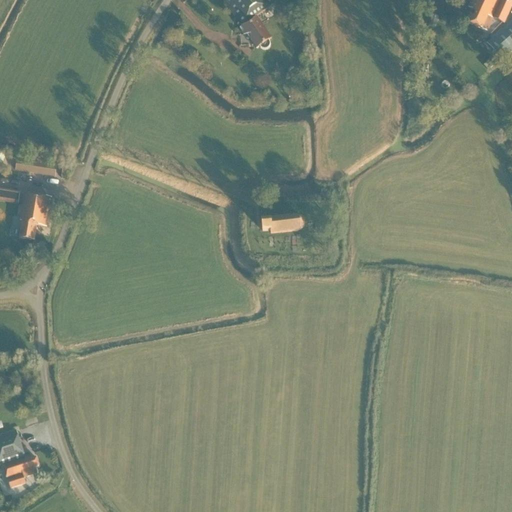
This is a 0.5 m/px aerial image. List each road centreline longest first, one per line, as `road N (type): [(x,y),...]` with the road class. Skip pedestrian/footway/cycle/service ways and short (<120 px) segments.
road 1 (unclassified): [(37,292),(118,86),(169,0)]
road 2 (unclassified): [(97,511),(52,422),(37,292)]
